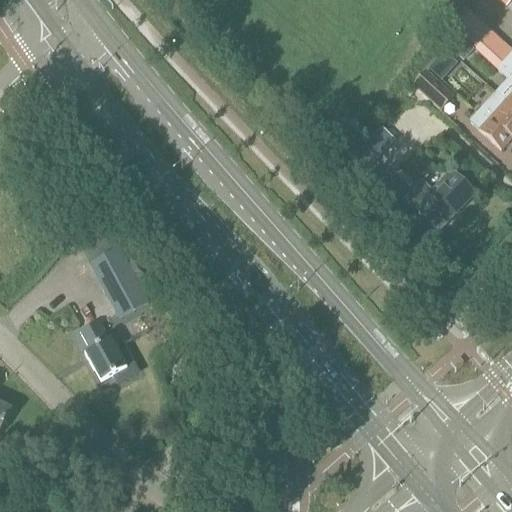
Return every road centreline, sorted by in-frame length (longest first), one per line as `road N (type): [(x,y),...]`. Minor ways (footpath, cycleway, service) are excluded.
road 1 (secondary): [(33,0),(414,474)]
road 2 (secondary): [(453,440),(75,0)]
road 3 (unclassified): [(196,511),(130,468),(0,340)]
